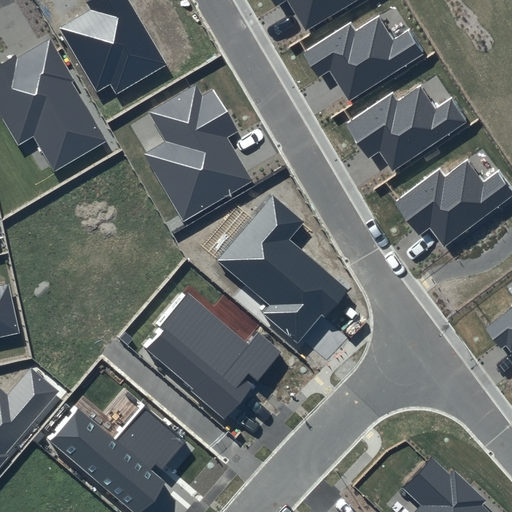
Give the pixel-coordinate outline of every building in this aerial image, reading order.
[(128,0),(89,0),(86,2),(91,10),(60,29),(97,93),(110,84),(116,95),(166,65),(128,0)] [(272,0),(283,17),(294,10),(306,31),(359,0),(272,0)] [(352,21),(304,51),(327,86),(337,79),(350,100),(428,50),(412,26),(396,37),(381,14),(358,29),(352,21)] [(49,38),(0,66),(0,114),(18,146),(32,137),(53,173),(108,140),(49,38)] [(164,141),(143,154),(183,222),(253,181),(227,138),(238,132),(212,89),(202,96),(195,84),(149,112),(164,141)] [(393,93),(345,124),(368,159),(378,151),(391,172),(469,123),(453,99),(437,109),(422,87),(399,102),(393,93)] [(439,170),(394,205),(420,237),(430,229),(444,248),(511,196),(511,185),(499,170),(484,182),(467,161),(446,178),(439,170)] [(303,221),(273,195),(217,261),(270,305),(263,313),(299,345),(346,289),(287,239),(303,221)] [(0,336),(20,333),(9,283),(0,285),(0,336)] [(247,343),(188,294),(142,345),(226,418),(281,352),(257,332),(247,343)] [(511,308),(486,328),(507,355),(511,351),(511,308)] [(0,465),(61,393),(30,369),(7,396),(0,390),(0,465)] [(76,407),(47,438),(134,511),(139,511),(165,483),(156,475),(187,442),(144,405),(115,439),(76,407)] [(420,506),(414,511),(491,511),(432,457),(402,488),(420,506)]
